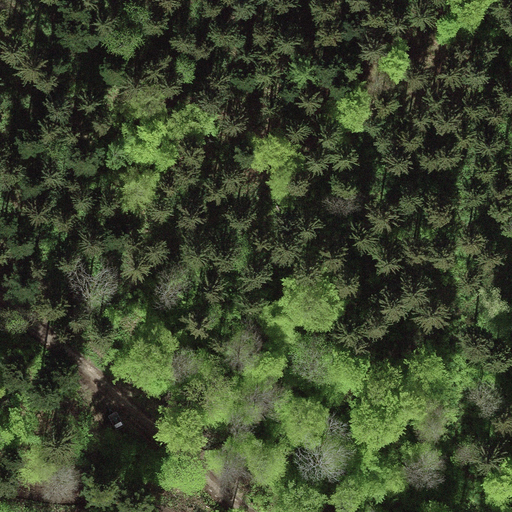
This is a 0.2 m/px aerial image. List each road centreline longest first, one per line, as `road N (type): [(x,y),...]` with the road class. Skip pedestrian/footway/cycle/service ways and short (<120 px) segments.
road 1 (track): [(0,297),(242,511)]
road 2 (track): [(20,0),(125,112)]
road 3 (track): [(0,481),(132,511)]
